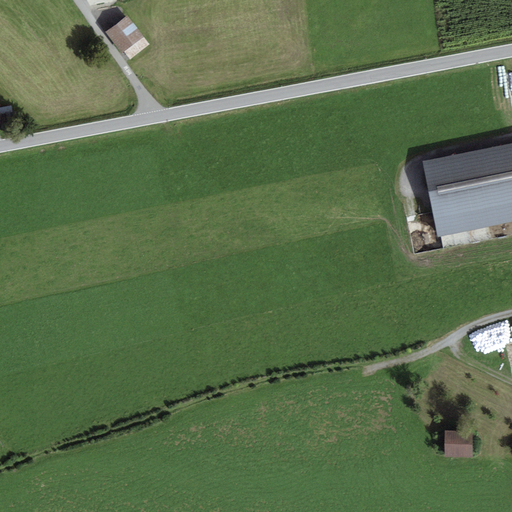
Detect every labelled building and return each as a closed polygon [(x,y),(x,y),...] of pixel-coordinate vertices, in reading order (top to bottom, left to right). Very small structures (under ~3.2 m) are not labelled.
[(128,17),(108,32),(129,60),(149,45),(128,17)] [(12,105),(0,107),(0,111),(3,128),(15,126),(12,105)] [(511,150),(428,167),(441,230),(511,215),(511,150)] [(253,393),(233,398),(238,419),(258,414),(253,393)] [(477,433),(449,432),(448,457),(475,459),(477,433)]
